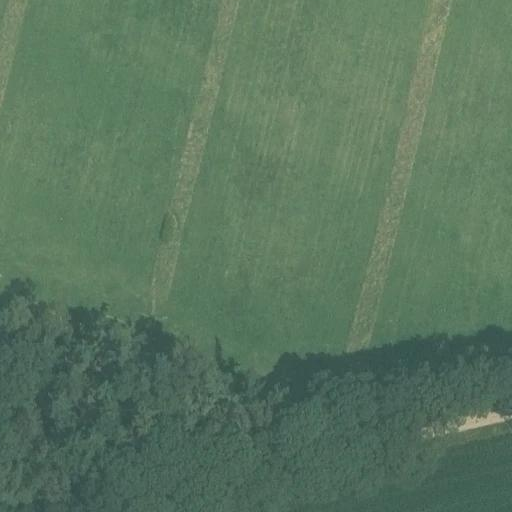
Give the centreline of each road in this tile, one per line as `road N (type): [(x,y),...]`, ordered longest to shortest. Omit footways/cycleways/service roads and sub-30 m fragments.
road 1 (track): [(87,511),(511,416)]
road 2 (track): [(46,511),(43,319)]
